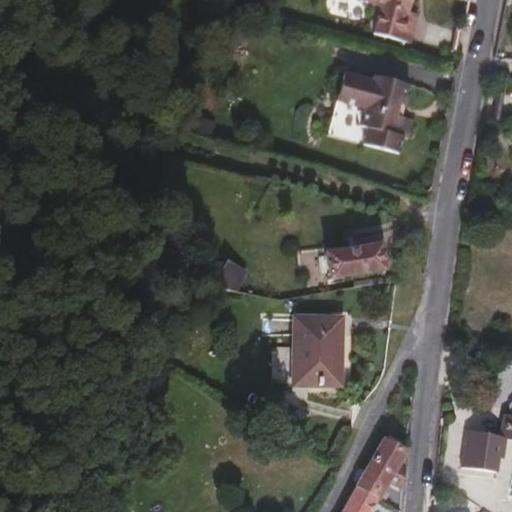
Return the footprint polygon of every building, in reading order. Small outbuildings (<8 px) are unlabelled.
[(409,9),(411,0),(376,0),(380,1),(374,28),(409,38),(417,11),(409,9)] [(416,89),(379,79),(378,84),(350,76),(342,106),(371,113),(366,130),(372,131),(368,148),(405,157),(410,139),(403,138),(416,89)] [(389,273),(385,242),(325,250),(329,282),(389,273)] [(236,270),(224,256),(209,273),(219,284),(236,270)] [(337,382),(342,326),(297,322),(289,390),(317,392),(318,381),(337,382)] [(169,365),(144,345),(132,357),(157,377),(169,365)] [(509,482),(511,464),(511,440),(505,439),(476,433),(468,486),(505,491),(506,483),(509,483),(509,482)] [(387,485),(409,446),(384,434),(357,488),(380,499),(391,504),(396,501),(389,494),(394,489),(387,485)] [(502,506),(505,491),(468,486),(465,508),(495,511),(499,511),(502,506)] [(372,511),(380,499),(357,488),(343,511),(372,511)]
